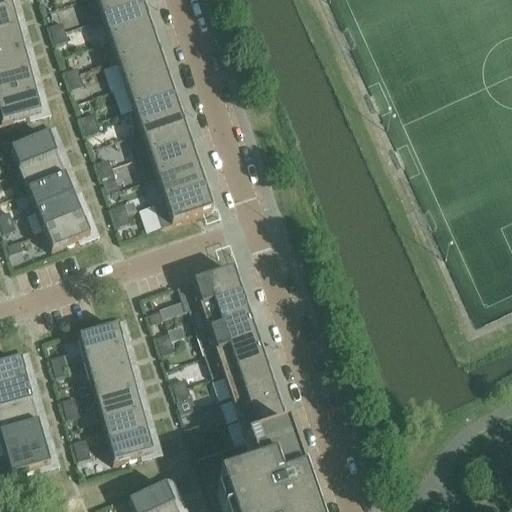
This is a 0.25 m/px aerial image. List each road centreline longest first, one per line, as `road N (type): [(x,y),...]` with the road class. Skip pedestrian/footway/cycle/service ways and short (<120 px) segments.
road 1 (residential): [(351,511),(254,229)]
road 2 (residential): [(0,318),(254,229)]
road 3 (residential): [(254,229),(176,0)]
